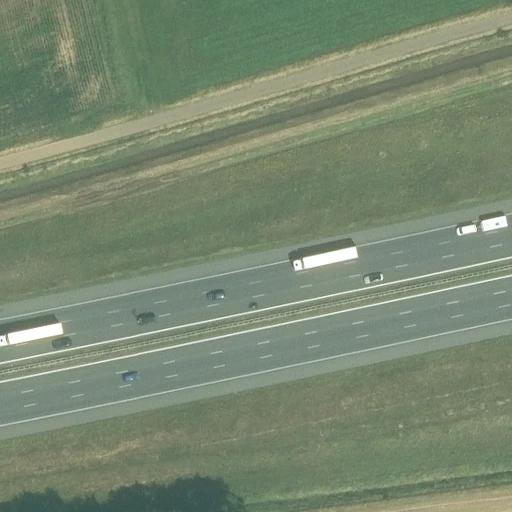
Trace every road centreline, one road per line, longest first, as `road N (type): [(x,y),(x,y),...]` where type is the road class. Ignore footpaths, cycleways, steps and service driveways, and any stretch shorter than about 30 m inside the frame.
road 1 (unclassified): [(0,159),(511,17)]
road 2 (motorway): [(511,234),(0,341)]
road 3 (motorway): [(0,403),(511,297)]
